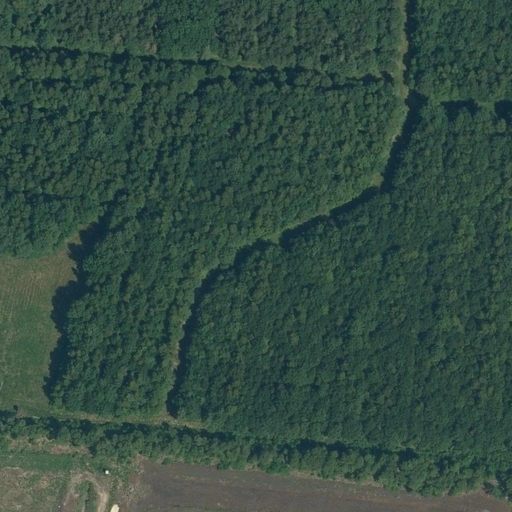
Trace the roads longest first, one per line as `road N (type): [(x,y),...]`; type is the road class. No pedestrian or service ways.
road 1 (track): [(511,108),(412,100),(406,80),(0,44)]
road 2 (track): [(511,453),(0,411)]
road 3 (track): [(412,100),(378,193),(232,259),(201,289),(168,424)]
